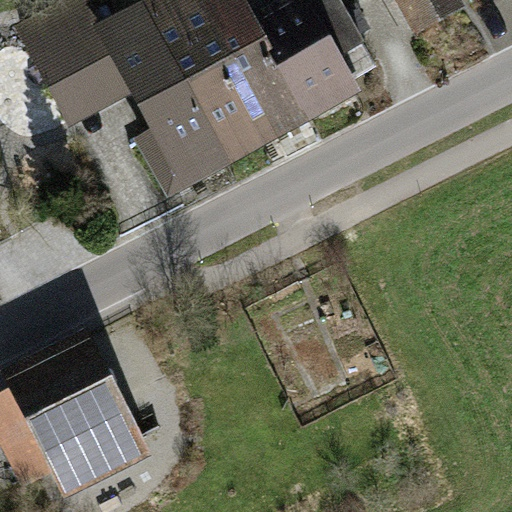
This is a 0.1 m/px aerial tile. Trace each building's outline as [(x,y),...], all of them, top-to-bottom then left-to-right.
[(202,0),(180,0),(154,14),(240,175),(284,152),(202,0)] [(254,0),(202,0),(284,152),(324,131),(270,30),(254,0)] [(463,0),(394,0),(417,39),(469,10),(463,0)] [(318,5),(270,30),(324,131),(372,106),(318,5)] [(93,8),(20,46),(72,143),(139,108),(157,141),(134,153),(167,214),(240,175),(154,14),(109,38),(93,8)] [(87,327),(1,370),(10,388),(0,393),(0,443),(22,487),(52,473),(65,500),(152,455),(87,327)]
